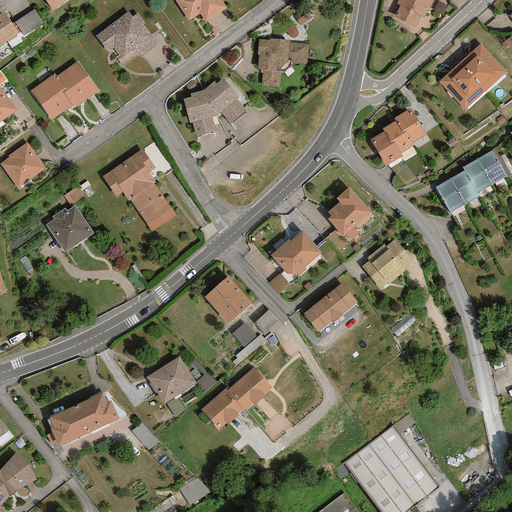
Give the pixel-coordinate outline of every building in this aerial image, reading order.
[(44,0),(55,16),(78,0),(44,0)] [(176,0),(173,2),(188,25),(201,17),(205,24),(225,11),(218,0),(219,0),(176,0)] [(421,17),(426,19),(433,0),(401,0),(399,6),(400,6),(394,19),(416,28),(421,17)] [(16,20),(24,34),(44,24),(36,9),(16,20)] [(3,16),(0,18),(0,51),(19,38),(3,16)] [(127,16),(95,38),(108,56),(113,53),(123,68),(138,58),(141,62),(160,50),(137,17),(130,21),(127,16)] [(291,40),(255,38),(253,75),(261,76),(261,90),(280,91),(281,75),(291,66),(308,66),(309,44),(291,43),(291,40)] [(481,46),(438,86),(464,114),(507,75),(481,46)] [(76,62),(29,94),(51,124),(97,92),(76,62)] [(191,102),(183,104),(188,128),(194,126),(197,140),(217,136),(214,122),(221,116),(229,127),(244,115),(235,104),(240,100),(225,82),(216,90),(213,84),(203,94),(190,97),(191,102)] [(0,91),(0,123),(15,113),(0,91)] [(383,133),(370,140),(386,167),(415,150),(411,144),(425,136),(410,110),(380,127),(383,133)] [(27,146),(0,164),(0,168),(16,192),(45,172),(27,146)] [(464,173),(435,188),(449,214),(480,198),(478,194),(506,179),(492,153),(462,169),(464,173)] [(141,154),(102,180),(114,199),(122,193),(150,235),(175,218),(146,175),(153,171),(141,154)] [(65,194),(70,203),(84,195),(78,186),(65,194)] [(348,190),(334,202),(339,207),(327,217),(329,220),(326,222),(341,240),(370,216),(348,190)] [(91,238),(71,208),(43,227),(64,257),(91,238)] [(301,233),(271,260),(293,285),(324,258),(301,233)] [(371,263),(362,271),(380,294),(415,266),(396,243),(385,252),(382,248),(368,259),(371,263)] [(269,283),(279,294),(289,285),(279,274),(269,283)] [(229,281),(204,301),(227,328),(251,308),(229,281)] [(342,287),(301,318),(316,337),(357,307),(342,287)] [(255,323),(267,339),(282,327),(270,311),(255,323)] [(243,348),(256,336),(245,324),(232,335),(243,348)] [(244,359),(265,342),(260,336),(239,353),(244,359)] [(178,360),(145,381),(162,408),(195,387),(178,360)] [(253,368),(224,392),(243,414),(271,390),(253,368)] [(224,392),(200,412),(218,434),(243,414),(224,392)] [(106,396),(48,421),(60,449),(118,423),(106,396)] [(402,430),(416,422),(410,413),(397,422),(402,430)] [(393,426),(343,463),(379,511),(407,511),(440,489),(393,426)] [(14,454),(0,464),(0,506),(34,481),(14,454)] [(358,511),(344,492),(316,511),(358,511)]
